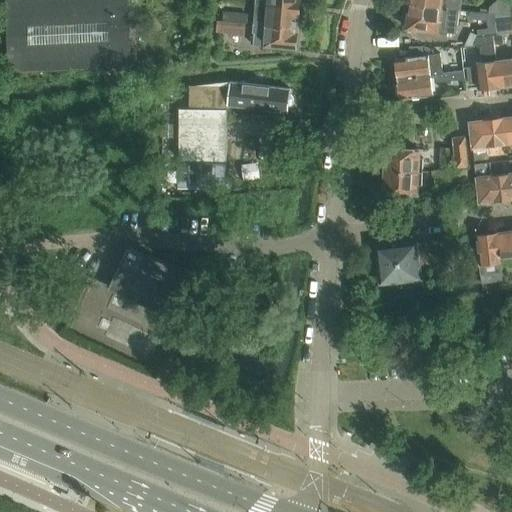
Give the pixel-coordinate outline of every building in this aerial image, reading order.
[(7,0),(10,72),(131,67),(127,0),(7,0)] [(267,0),(267,7),(299,10),(299,0),(267,0)] [(411,0),(411,5),(449,9),(460,10),(461,10),(461,0),(411,0)] [(490,14),(511,16),(510,1),(499,1),(490,7),(490,14)] [(407,6),(404,28),(408,28),(408,29),(446,33),(457,34),(460,10),(449,9),(411,5),(411,7),(407,6)] [(254,17),(253,26),(297,30),(299,10),(267,7),(266,18),(254,17)] [(511,18),(511,16),(490,14),(472,12),(470,18),(496,20),(498,36),(511,33),(511,18)] [(224,24),(246,25),(248,26),(249,15),(224,13),(224,24)] [(246,25),(224,24),(218,23),(217,33),(228,34),(228,36),(245,37),(246,25)] [(297,30),(253,26),(252,34),(256,34),(254,46),(295,50),(297,30)] [(499,87),(496,61),(496,62),(494,44),(481,46),(483,63),(476,64),(476,67),(469,68),(469,85),(478,84),(479,90),(499,87)] [(397,73),(398,79),(398,80),(443,74),(441,54),(428,56),(395,60),(394,66),(397,73)] [(511,85),(511,59),(496,61),(499,87),(502,87),(502,86),(511,85)] [(398,80),(398,79),(391,80),(392,89),(398,88),(398,93),(400,99),(433,95),(432,84),(464,79),(463,71),(443,74),(398,80)] [(179,110),(179,162),(226,163),(227,106),(287,113),(288,108),(291,108),(293,105),(294,98),(291,95),(290,95),(290,89),(230,82),(230,86),(190,89),(192,109),(179,110)] [(506,117),(503,118),(506,144),(511,143),(511,117),(506,118),(506,117)] [(506,144),(503,118),(483,120),(483,121),(474,122),(471,125),(475,161),(489,159),(487,146),(506,144)] [(453,138),(457,168),(468,167),(465,137),(453,138)] [(385,171),(423,172),(424,159),(419,159),(420,150),(386,148),(386,150),(384,150),(384,157),(386,157),(385,171)] [(441,149),(440,169),(454,168),(453,148),(441,149)] [(511,200),(511,188),(510,174),(509,161),(489,164),(476,165),(480,201),(483,203),(494,202),(494,203),(511,200)] [(178,164),(178,188),(226,189),(226,165),(178,164)] [(433,183),(470,180),(468,167),(457,168),(454,168),(440,169),(432,170),(433,183)] [(423,172),(385,171),(385,184),(383,184),(382,191),(385,191),(385,193),(418,194),(418,186),(422,186),(423,172)] [(511,231),(498,233),(501,260),(511,258),(511,231)] [(501,260),(498,233),(476,236),(481,277),(503,274),(501,260)] [(418,280),(420,280),(415,243),(414,243),(414,244),(380,248),(380,247),(379,247),(381,267),(379,270),(380,276),(382,278),(383,284),(384,284),(384,282),(418,278),(418,280)] [(110,288),(170,316),(189,276),(129,248),(110,288)]
